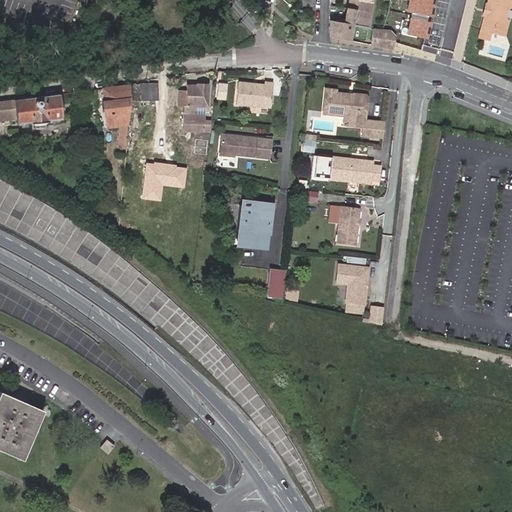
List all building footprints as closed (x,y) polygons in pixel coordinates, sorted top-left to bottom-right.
[(344,0),(351,1),(349,10),(358,11),(359,3),(360,0),(359,0),(344,0)] [(375,0),(359,0),(360,0),(359,3),(358,11),(355,25),(370,28),(375,0)] [(435,0),(409,0),(408,11),(432,17),(435,0)] [(511,0),(486,0),(484,14),(481,28),(497,33),(506,33),(509,19),(505,16),(508,3),(511,2),(511,0)] [(349,10),(347,10),(345,23),(355,25),(358,11),(349,10)] [(384,30),(389,31),(398,33),(401,14),(387,11),(384,30)] [(431,23),(412,19),(408,34),(428,38),(431,23)] [(352,42),(355,25),(345,23),(330,21),(331,38),(352,42)] [(394,51),(395,46),(397,38),(389,31),(384,30),(374,28),(372,47),(394,51)] [(262,83),(236,80),(234,102),(268,105),(271,81),(262,80),(262,83)] [(105,128),(127,126),(127,106),(127,86),(101,90),(102,101),(100,101),(101,113),(103,113),(105,128)] [(154,101),(154,86),(132,87),(132,101),(154,101)] [(183,117),(195,117),(195,109),(208,109),(208,87),(197,87),(197,89),(187,89),(187,109),(183,109),(183,117)] [(347,93),(333,92),(334,89),(324,88),(321,112),(337,114),(340,111),(343,112),(346,115),(345,122),(341,123),(341,125),(345,125),(345,124),(361,126),(360,134),(369,135),(371,120),(362,119),(365,98),(347,96),(347,93)] [(183,102),(183,89),(175,89),(175,102),(183,102)] [(57,95),(0,102),(0,121),(14,120),(14,124),(30,122),(30,124),(46,123),(46,121),(60,119),(57,95)] [(202,125),(202,132),(208,132),(208,121),(202,121),(202,117),(195,117),(183,117),(183,124),(202,125)] [(268,138),(219,134),(218,153),(266,157),(268,138)] [(370,157),(330,152),(327,173),(368,178),(368,174),(376,175),(378,161),(370,160),(370,157)] [(153,163),(146,163),(142,199),(160,201),(162,184),(183,187),(186,167),(175,166),(176,164),(153,161),(153,163)] [(243,241),(248,203),(240,201),(233,245),(242,246),(243,241)] [(253,243),(253,248),(260,249),(263,250),(266,232),(267,233),(271,206),(248,203),(243,241),(253,243)] [(358,209),(339,207),(335,242),(353,245),(358,209)] [(367,268),(337,264),(335,282),(346,284),(344,301),(363,303),(367,268)] [(272,296),(275,270),(261,268),(258,295),(272,296)] [(363,303),(344,301),(343,310),(362,312),(363,303)] [(371,307),(369,323),(380,325),(382,308),(371,307)] [(0,398),(0,458),(16,466),(39,417),(0,398)] [(109,457),(102,451),(96,458),(103,464),(109,457)]
